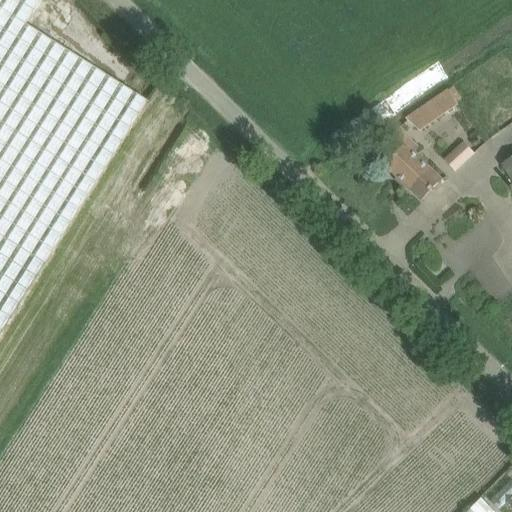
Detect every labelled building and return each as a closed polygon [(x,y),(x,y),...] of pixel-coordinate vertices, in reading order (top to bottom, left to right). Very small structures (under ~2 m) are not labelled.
[(40,0),(0,0),(0,332),(146,102),(25,25),(40,0)] [(459,105),(449,89),(430,102),(441,118),(459,105)] [(422,201),(429,194),(442,181),(414,154),(419,149),(399,129),(390,139),(401,151),(387,166),(422,201)] [(466,141),(443,158),(454,172),(476,154),(466,141)] [(511,158),(494,170),(510,194),(511,192),(511,158)]
